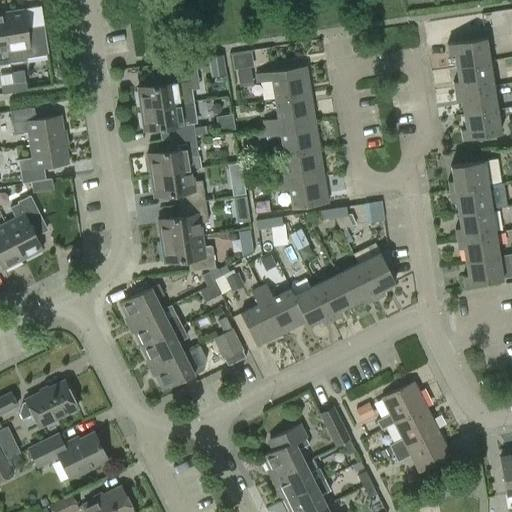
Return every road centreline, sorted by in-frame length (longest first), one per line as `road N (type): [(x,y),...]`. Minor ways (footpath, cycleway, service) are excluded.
road 1 (residential): [(73,301),(111,269),(120,242),(87,0)]
road 2 (residential): [(407,178),(423,126),(415,73),(393,59),(357,65),(342,84),(354,168),(376,183)]
road 3 (residential): [(209,424),(427,311)]
road 4 (residential): [(148,445),(73,301)]
road 5 (residential): [(511,416),(480,417),(471,409),(427,311)]
road 6 (residential): [(427,311),(407,178)]
